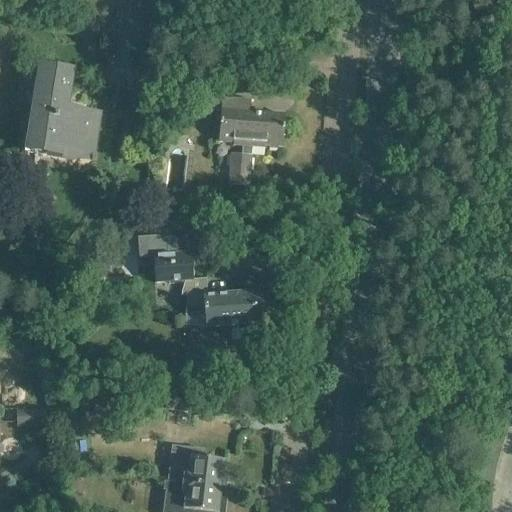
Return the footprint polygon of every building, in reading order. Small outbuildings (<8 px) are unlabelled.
[(27,150),(59,156),(66,111),(65,110),(71,72),(41,67),(27,150)] [(170,68),(165,92),(177,94),(181,70),(170,68)] [(221,99),(221,100),(204,98),(202,112),(220,114),(218,143),(233,144),(233,147),(242,147),(241,157),(231,156),(228,186),(248,188),(251,156),(250,156),(251,148),(268,150),(268,147),(282,148),(284,117),(248,113),(249,101),(221,99)] [(98,116),(66,111),(59,156),(90,161),(98,116)] [(152,124),(126,120),(122,145),(148,149),(148,148),(153,149),(156,131),(151,130),(152,124)] [(156,218),(156,219),(177,221),(177,213),(161,212),(162,211),(156,210),(155,218),(156,218)] [(185,222),(156,220),(154,240),(156,240),(156,249),(175,249),(175,242),(183,243),(185,222)] [(205,297),(205,294),(207,294),(206,280),(193,281),(191,255),(152,258),(154,285),(168,283),(169,285),(181,284),(182,282),(184,282),(181,293),(181,298),(185,298),(185,315),(184,319),(185,319),(186,316),(196,317),(204,320),(205,328),(220,327),(221,328),(228,328),(228,327),(261,324),(259,293),(228,296),(227,293),(216,293),(216,296),(205,297)] [(58,396),(61,419),(79,417),(76,394),(58,396)] [(511,413),(511,403),(496,398),(494,397),(491,409),(511,415),(511,413)] [(163,410),(171,411),(195,414),(196,403),(165,399),(163,410)] [(488,420),(508,426),(511,415),(491,409),(488,420)] [(46,410),(15,412),(16,428),(47,427),(46,410)] [(485,431),(505,437),(508,426),(488,420),(485,431)] [(481,442),(501,448),(505,437),(485,431),(481,442)] [(478,453),(498,459),(501,448),(481,442),(478,453)] [(167,474),(166,482),(226,489),(227,479),(222,478),(224,462),(202,460),(203,454),(193,453),(192,458),(189,458),(187,474),(183,474),(183,476),(167,474)] [(495,470),(498,459),(478,453),(475,466),(495,470)] [(473,479),(493,481),(495,470),(475,466),(473,479)] [(492,493),(493,481),(473,479),(471,492),(492,493)] [(223,511),(226,489),(166,482),(162,511),(182,511),(183,510),(196,511),(223,511)] [(492,493),(471,492),(470,504),(491,505),(492,493)]
